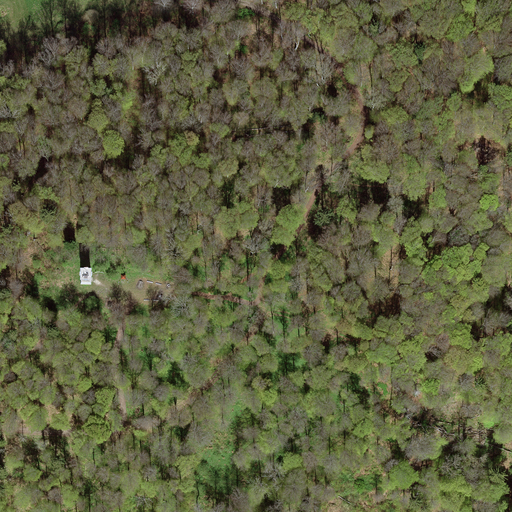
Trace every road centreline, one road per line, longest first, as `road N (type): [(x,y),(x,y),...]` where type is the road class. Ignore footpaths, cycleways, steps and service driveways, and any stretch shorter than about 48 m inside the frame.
road 1 (track): [(131,291),(116,361),(124,404),(109,435),(0,427)]
road 2 (track): [(109,435),(167,417),(197,395),(259,327),(260,307)]
